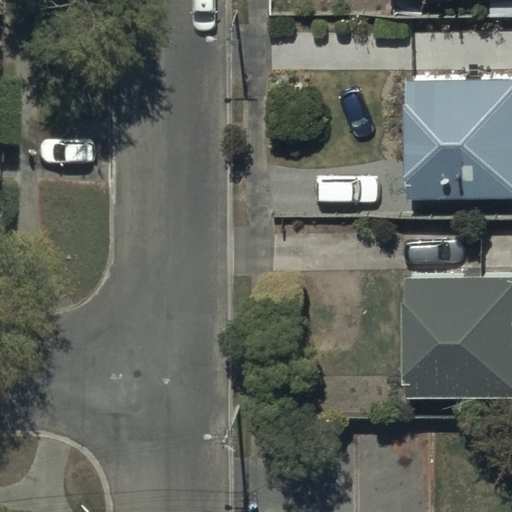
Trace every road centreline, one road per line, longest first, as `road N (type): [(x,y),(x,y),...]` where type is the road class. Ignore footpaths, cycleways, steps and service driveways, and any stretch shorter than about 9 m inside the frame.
road 1 (residential): [(170,0),(172,377)]
road 2 (residential): [(172,377),(0,378)]
road 3 (residential): [(173,511),(172,377)]
